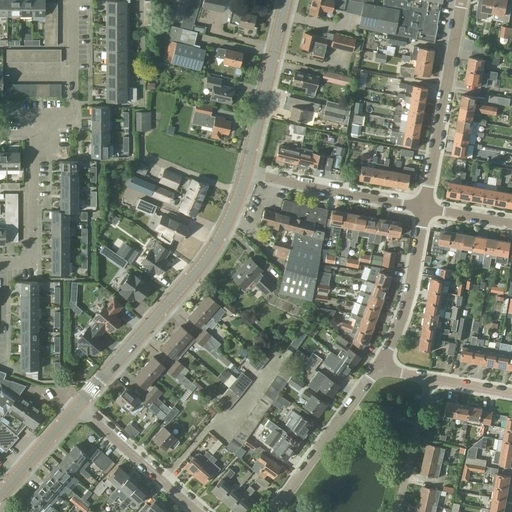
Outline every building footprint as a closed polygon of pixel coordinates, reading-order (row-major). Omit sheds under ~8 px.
[(19,0),(6,0),(6,15),(20,15),(19,0)] [(19,0),(20,15),(32,15),(31,0),(19,0)] [(31,0),(32,15),(45,15),(45,9),(45,3),(44,0),(31,0)] [(116,0),(117,1),(106,1),(106,101),(136,101),(136,88),(126,88),(126,1),(129,1),(129,0),(116,0)] [(223,13),(225,0),(203,0),(202,8),(223,13)] [(312,0),(309,13),(323,17),(325,6),(332,7),(332,8),(361,16),(359,27),(387,33),(393,34),(398,9),(382,6),(363,2),(354,1),(350,0),(312,0)] [(383,0),(382,6),(398,9),(393,34),(407,37),(434,42),(437,25),(436,25),(440,0),(441,1),(441,0),(383,0)] [(488,12),(493,13),(495,0),(478,0),(476,17),(487,19),(488,12)] [(507,0),(495,0),(493,13),(495,13),(493,19),(509,22),(511,6),(511,5),(510,5),(509,7),(507,6),(507,0)] [(187,3),(186,9),(197,12),(199,6),(187,3)] [(197,12),(186,9),(184,15),(195,19),(197,12)] [(232,10),(229,23),(239,25),(238,27),(239,28),(243,29),(245,28),(245,26),(252,28),(255,15),(232,10)] [(193,25),(195,19),(184,15),(182,21),(193,25)] [(182,21),(180,28),(182,29),(191,31),(193,25),(182,21)] [(182,29),(180,28),(172,26),(163,60),(200,70),(206,50),(178,43),(182,29)] [(511,38),(511,28),(502,26),(500,37),(511,39),(511,38)] [(352,52),(352,51),(358,52),(360,42),(355,41),(355,39),(328,33),(326,38),(317,36),(304,33),(301,47),(313,50),(311,57),(322,60),(325,45),(352,52)] [(387,33),(385,43),(405,47),(407,37),(393,34),(387,33)] [(474,42),(472,50),(485,52),(486,44),(474,42)] [(386,54),(393,56),(395,48),(388,46),(387,50),(387,51),(386,54)] [(410,59),(415,60),(432,63),(435,50),(418,46),(418,47),(413,46),(412,54),(411,54),(410,56),(402,55),(401,61),(409,63),(410,59)] [(243,53),(226,49),(226,50),(218,48),(217,56),(224,58),(223,63),(239,66),(243,53)] [(375,53),(374,61),(383,63),(385,54),(375,53)] [(467,69),(484,72),(486,59),(469,56),(467,69)] [(430,76),(432,63),(415,60),(414,69),(400,66),(398,76),(412,79),(414,73),(430,76)] [(489,73),(484,72),(467,69),(465,83),(486,87),(487,79),(497,80),(498,72),(489,71),(489,73)] [(295,71),(292,84),(306,88),(305,94),(314,96),(316,90),(319,77),(295,71)] [(326,72),(324,78),(338,81),(340,75),(326,72)] [(210,99),(231,104),(234,89),(220,86),(221,80),(207,77),(205,86),(212,88),(210,99)] [(413,85),(410,97),(426,100),(428,88),(413,85)] [(423,112),(426,100),(410,97),(405,96),(405,95),(397,93),(397,98),(404,99),(404,102),(409,103),(408,109),(423,112)] [(476,103),(478,97),(463,94),(461,106),(475,108),(481,110),(482,104),(476,103)] [(312,114),(317,116),(320,104),(289,96),(287,105),(292,106),(289,118),(306,122),(309,110),(313,111),(312,114)] [(509,106),(511,99),(499,96),(497,103),(509,106)] [(354,112),(361,113),(362,103),(356,102),(354,112)] [(482,104),(481,110),(481,111),(495,114),(496,107),(482,104)] [(212,108),(196,105),(191,125),(212,129),(211,137),(220,139),(221,132),(228,133),(231,122),(224,120),(225,118),(215,116),(215,118),(210,117),(212,108)] [(407,115),(406,121),(421,123),(423,112),(408,109),(402,108),(402,106),(395,105),(395,109),(402,111),(401,113),(407,115)] [(461,106),(459,118),(473,121),(475,108),(461,106)] [(91,119),(108,119),(108,107),(91,107),(91,119)] [(150,112),(136,112),(136,130),(150,130),(150,112)] [(355,115),(353,124),(359,125),(363,126),(364,117),(355,115)] [(471,133),(473,121),(459,118),(457,130),(471,133)] [(91,119),(91,132),(108,132),(108,119),(91,119)] [(406,121),(404,133),(419,135),(421,123),(406,121)] [(353,124),(351,135),(352,137),(357,137),(359,125),(353,124)] [(168,125),(166,134),(173,136),(175,127),(168,125)] [(471,133),(457,130),(454,142),(469,145),(471,133)] [(108,132),(91,132),(91,144),(108,144),(108,132)] [(417,147),(419,135),(404,133),(398,132),(397,137),(396,144),(417,147)] [(469,145),(454,142),(452,154),(467,157),(469,145)] [(91,144),(91,157),(108,157),(108,144),(91,144)] [(279,146),(276,159),(296,164),(298,166),(300,168),(301,168),(304,168),(306,168),(308,167),(308,165),(330,170),(332,158),(312,153),(313,151),(300,148),(299,151),(279,146)] [(338,146),(336,153),(342,154),(344,148),(338,146)] [(20,153),(7,153),(7,169),(20,169),(20,153)] [(359,180),(371,182),(373,167),(374,167),(374,164),(376,164),(377,156),(373,155),(372,162),(368,161),(367,166),(362,165),(359,180)] [(381,168),(374,167),(373,167),(371,182),(383,184),(385,169),(386,169),(386,166),(388,166),(389,159),(385,158),(384,165),(381,165),(381,168)] [(61,161),(61,174),(77,174),(77,161),(61,161)] [(400,189),(401,187),(407,188),(409,175),(412,176),(414,168),(404,166),(403,172),(397,171),(395,186),(396,188),(400,189)] [(383,184),(395,186),(397,171),(386,169),(385,169),(383,184)] [(160,182),(176,189),(181,177),(165,170),(160,182)] [(127,173),(123,182),(151,194),(154,187),(157,188),(154,196),(170,203),(174,194),(127,173)] [(61,174),(61,187),(77,187),(77,174),(61,174)] [(193,180),(186,195),(201,201),(201,199),(203,200),(205,195),(203,194),(207,186),(193,180)] [(460,198),(462,183),(450,181),(447,196),(460,198)] [(462,183),(460,198),(471,200),(474,185),(462,183)] [(474,185),(471,200),(483,202),(486,187),(474,185)] [(61,187),(61,199),(77,199),(77,187),(61,187)] [(495,204),(498,189),(486,187),(483,202),(495,204)] [(507,207),(509,192),(498,189),(495,204),(507,207)] [(186,195),(180,209),(194,216),(198,207),(199,208),(201,203),(200,203),(201,201),(186,195)] [(68,211),(68,212),(77,212),(77,199),(61,199),(61,211),(68,211)] [(140,199),(136,208),(152,215),(156,206),(140,199)] [(291,244),(287,259),(278,293),(311,301),(318,261),(320,249),(327,209),(284,199),(280,214),(264,210),(261,222),(272,225),(272,227),(283,230),(283,228),(294,231),(291,244)] [(106,210),(102,216),(107,220),(112,213),(106,210)] [(339,237),(341,226),(343,212),(332,210),(327,235),(332,236),(339,237)] [(52,211),(52,224),(68,224),(68,212),(68,211),(61,211),(52,211)] [(349,246),(352,228),(355,214),(343,212),(341,226),(347,227),(346,238),(346,241),(343,241),(341,256),(335,256),(334,264),(350,266),(351,259),(347,258),(349,246)] [(358,235),(362,236),(363,230),(366,216),(355,214),(352,228),(349,246),(354,247),(355,242),(356,243),(358,235)] [(163,216),(157,229),(161,231),(158,236),(170,244),(174,237),(180,240),(181,237),(184,238),(187,232),(185,230),(186,227),(163,216)] [(367,242),(373,243),(375,237),(376,232),(378,218),(366,216),(363,230),(362,236),(368,237),(367,242)] [(390,220),(378,218),(376,232),(375,237),(373,243),(379,244),(381,233),(387,234),(390,220)] [(401,222),(390,220),(387,234),(386,240),(390,241),(391,235),(399,236),(401,222)] [(52,224),(52,236),(68,236),(68,224),(52,224)] [(444,245),(450,246),(452,232),(442,230),(440,237),(435,236),(432,254),(443,255),(444,245)] [(460,259),(461,252),(462,248),(464,234),(452,232),(450,246),(457,247),(456,252),(455,258),(460,259)] [(464,234),(462,248),(473,250),(476,236),(464,234)] [(52,236),(52,248),(68,248),(68,236),(52,236)] [(482,263),(484,252),(487,238),(476,236),(473,250),(474,250),(473,254),(479,255),(478,262),(482,263)] [(492,258),(496,258),(497,254),(499,240),(487,238),(484,252),(482,263),(483,263),(482,267),(490,269),(492,258)] [(276,256),(287,259),(291,244),(275,240),(273,248),(277,249),(276,256)] [(499,240),(497,254),(496,258),(496,259),(503,261),(502,266),(507,267),(511,242),(499,240)] [(149,251),(141,263),(158,274),(160,272),(162,273),(166,266),(165,265),(166,263),(163,260),(170,251),(158,243),(152,253),(149,251)] [(127,244),(119,255),(127,261),(131,256),(135,250),(127,244)] [(68,248),(52,248),(52,261),(68,261),(68,252),(72,252),(72,249),(68,249),(68,248)] [(320,249),(318,261),(325,262),(327,250),(320,249)] [(396,253),(384,251),(382,266),(393,268),(396,253)] [(116,253),(111,260),(123,268),(127,261),(119,255),(116,253)] [(335,256),(326,254),(325,262),(334,264),(335,256)] [(358,260),(358,261),(369,263),(371,255),(360,254),(358,260)] [(374,264),(381,265),(382,257),(375,256),(374,264)] [(262,270),(250,259),(232,277),(243,289),(253,279),(256,283),(255,284),(266,295),(274,286),(263,275),(262,277),(259,273),(262,270)] [(351,259),(350,266),(357,267),(358,261),(358,260),(351,259)] [(68,274),(68,261),(52,261),(52,274),(68,274)] [(323,265),(321,272),(330,273),(331,266),(323,265)] [(374,283),(387,287),(393,271),(393,270),(371,266),(368,273),(370,274),(368,281),(374,283)] [(453,270),(446,269),(444,277),(452,278),(453,270)] [(330,273),(321,272),(320,271),(318,283),(330,285),(330,284),(329,284),(330,273)] [(125,277),(120,284),(122,285),(121,286),(124,288),(120,293),(130,300),(134,295),(141,300),(142,298),(144,299),(149,291),(148,290),(149,288),(142,283),(143,282),(135,276),(134,277),(129,274),(127,279),(125,277)] [(432,277),(430,290),(443,292),(444,285),(449,286),(451,280),(432,277)] [(387,287),(374,283),(368,281),(365,280),(364,285),(366,285),(364,292),(383,299),(387,287)] [(473,281),(468,280),(466,288),(472,289),(478,290),(479,285),(473,284),(473,281)] [(21,282),(21,295),(38,295),(38,282),(21,282)] [(328,293),(330,285),(318,283),(316,291),(328,293)] [(430,290),(427,302),(441,304),(442,297),(456,300),(457,295),(443,292),(430,290)] [(366,306),(378,310),(383,299),(364,292),(360,291),(358,295),(363,297),(360,304),(366,306)] [(38,308),(38,295),(21,295),(21,308),(38,308)] [(208,295),(198,306),(209,316),(209,315),(214,319),(223,309),(218,305),(218,304),(208,295)] [(96,323),(104,330),(106,328),(110,331),(112,330),(113,331),(120,324),(118,322),(120,320),(114,315),(121,307),(113,299),(113,300),(106,308),(104,306),(94,317),(98,321),(96,323)] [(427,302),(425,314),(439,316),(440,309),(444,309),(445,305),(441,304),(427,302)] [(222,309),(223,309),(230,316),(234,310),(227,304),(222,309)] [(374,321),(378,310),(366,306),(360,304),(357,315),(374,321)] [(78,315),(82,311),(76,305),(72,310),(78,315)] [(214,320),(209,316),(198,306),(189,317),(204,330),(214,320)] [(38,320),(38,308),(21,308),(21,320),(38,320)] [(327,309),(324,315),(330,321),(335,311),(327,309)] [(374,321),(357,315),(353,313),(351,317),(357,319),(354,327),(370,333),(374,321)] [(443,317),(439,316),(425,314),(423,325),(436,328),(438,321),(442,322),(443,317)] [(468,319),(461,318),(458,338),(464,340),(468,319)] [(38,333),(38,320),(21,320),(21,333),(38,333)] [(97,338),(104,330),(96,323),(89,331),(87,329),(77,340),(81,344),(79,346),(79,345),(79,346),(87,353),(88,353),(87,352),(89,351),(93,354),(95,352),(96,354),(103,346),(101,345),(103,343),(97,338)] [(370,333),(354,327),(344,323),(343,326),(345,328),(351,331),(351,333),(356,334),(353,343),(363,351),(366,344),(369,346),(372,339),(369,338),(370,333)] [(450,330),(436,328),(423,325),(421,337),(434,340),(440,341),(441,333),(449,335),(450,330)] [(181,326),(171,337),(184,349),(193,339),(191,336),(181,326)] [(204,330),(200,335),(211,345),(216,341),(211,337),(212,336),(204,330)] [(21,333),(21,345),(38,345),(38,333),(21,333)] [(216,350),(211,345),(200,335),(195,340),(203,346),(212,354),(216,350)] [(460,360),(473,362),(475,349),(477,338),(478,337),(472,336),(470,348),(463,346),(460,360)] [(162,348),(172,357),(175,359),(184,349),(171,337),(162,348)] [(440,341),(434,340),(421,337),(419,349),(432,351),(433,344),(444,346),(445,342),(440,341)] [(489,341),(484,340),(477,338),(475,349),(473,362),(485,364),(487,351),(488,346),(489,341)] [(337,341),(334,345),(341,350),(344,346),(337,341)] [(449,348),(448,355),(454,356),(455,349),(456,349),(457,343),(450,342),(449,348)] [(488,346),(487,351),(485,364),(497,366),(499,353),(500,349),(501,343),(496,342),(495,348),(488,346)] [(497,366),(509,368),(511,355),(511,349),(511,344),(508,344),(507,350),(500,349),(499,353),(497,366)] [(21,345),(21,357),(38,357),(38,345),(21,345)] [(341,350),(337,356),(352,367),(360,357),(344,346),(341,350)] [(286,361),(292,352),(287,348),(280,358),(286,361)] [(255,356),(264,364),(269,359),(260,351),(255,356)] [(331,352),(323,362),(344,378),(352,367),(337,356),(331,352)] [(313,353),(309,359),(318,365),(322,359),(313,353)] [(221,354),(218,358),(227,367),(231,363),(221,354)] [(254,356),(248,362),(258,371),(264,365),(254,356)] [(38,370),(38,357),(21,357),(21,370),(38,370)] [(144,368),(154,377),(164,366),(153,357),(144,368)] [(318,365),(309,359),(305,364),(314,370),(318,365)] [(177,361),(172,366),(185,377),(189,372),(177,361)] [(284,365),(281,370),(290,377),(294,372),(284,365)] [(193,384),(185,377),(172,366),(168,371),(188,389),(193,384)] [(149,392),(145,397),(166,415),(170,410),(157,399),(162,393),(154,386),(153,387),(149,384),(154,377),(144,368),(134,379),(145,388),(149,392)] [(287,382),(290,377),(281,370),(277,375),(287,382)] [(0,421),(16,436),(26,424),(33,429),(44,413),(19,396),(25,386),(12,381),(12,382),(3,378),(5,373),(0,371),(0,421)] [(226,371),(220,379),(224,382),(230,375),(226,371)] [(318,371),(308,385),(316,391),(319,388),(331,396),(338,386),(318,371)] [(284,387),(287,382),(277,375),(274,380),(284,387)] [(304,383),(294,376),(289,383),(299,390),(304,383)] [(237,379),(233,383),(243,392),(247,387),(237,379)] [(280,392),(284,387),(274,380),(270,385),(280,392)] [(239,397),(243,392),(233,383),(228,388),(239,397)] [(277,396),(280,392),(270,385),(267,389),(277,396)] [(140,410),(144,405),(140,402),(141,401),(126,388),(115,400),(127,411),(128,410),(133,415),(138,409),(140,410)] [(228,388),(224,393),(234,402),(239,397),(228,388)] [(267,389),(264,394),(273,401),(277,396),(267,389)] [(312,396),(305,391),(301,395),(308,400),(304,406),(317,416),(325,405),(312,395),(312,396)] [(214,393),(209,398),(215,403),(219,398),(214,393)] [(230,407),(234,402),(224,393),(219,398),(230,407)] [(270,406),(273,401),(264,394),(260,399),(270,406)] [(290,403),(279,395),(275,400),(287,408),(290,403)] [(161,420),(166,415),(145,397),(141,401),(140,402),(144,405),(148,409),(161,420)] [(230,407),(219,398),(215,403),(226,412),(230,407)] [(267,411),(270,406),(260,399),(257,404),(267,411)] [(444,414),(457,417),(459,403),(447,401),(444,414)] [(471,406),(459,403),(457,417),(464,418),(462,432),(466,433),(468,424),(471,406)] [(484,427),(485,424),(487,410),(482,409),(482,408),(479,407),(479,405),(471,403),(471,406),(468,424),(484,427)] [(263,415),(267,411),(257,404),(254,409),(263,415)] [(212,406),(208,411),(212,415),(217,410),(212,406)] [(175,437),(165,428),(179,411),(174,407),(158,425),(162,428),(153,439),(165,449),(168,446),(171,449),(173,449),(179,442),(179,441),(175,438),(175,437)] [(254,409),(250,414),(260,420),(263,415),(254,409)] [(286,425),(302,437),(303,436),(305,437),(308,432),(306,431),(311,424),(291,410),(287,416),(290,418),(286,425)] [(256,425),(260,420),(250,414),(247,418),(256,425)] [(505,428),(511,429),(511,416),(508,415),(508,416),(501,415),(498,415),(498,419),(500,419),(507,421),(505,428)] [(253,430),(256,425),(247,418),(243,423),(253,430)] [(0,421),(0,445),(4,450),(16,436),(0,421)] [(286,459),(297,445),(284,435),(286,432),(272,421),(269,426),(274,430),(270,436),(278,442),(272,450),(286,459)] [(250,435),(253,430),(243,423),(240,428),(250,435)] [(503,440),(511,441),(511,429),(505,428),(493,426),(492,430),(500,432),(505,433),(503,440)] [(246,440),(250,435),(240,428),(237,433),(246,440)] [(243,444),(246,440),(237,433),(233,438),(243,444)] [(239,449),(243,444),(233,438),(230,442),(239,449)] [(247,439),(244,443),(246,445),(253,450),(257,445),(247,439)] [(496,451),(501,452),(511,453),(511,441),(503,440),(499,439),(496,451)] [(236,454),(239,449),(230,442),(226,447),(236,454)] [(428,451),(426,459),(442,463),(446,449),(441,447),(428,444),(426,451),(428,451)] [(76,445),(67,455),(79,465),(82,468),(84,469),(89,463),(84,459),(87,455),(76,445)] [(89,458),(94,463),(102,453),(97,449),(89,458)] [(497,463),(511,465),(511,453),(501,452),(496,451),(495,450),(494,456),(498,456),(497,463)] [(196,454),(194,457),(190,454),(185,459),(189,462),(185,467),(186,468),(186,469),(188,471),(190,471),(194,475),(211,455),(207,452),(203,456),(200,454),(196,454)] [(107,457),(102,453),(94,463),(98,467),(107,457)] [(59,464),(71,474),(79,465),(67,455),(59,464)] [(216,459),(211,455),(194,475),(204,483),(212,473),(207,469),(216,459)] [(259,475),(264,479),(267,474),(273,478),(280,468),(268,459),(261,455),(251,469),(259,475)] [(112,461),(107,457),(98,467),(103,471),(112,461)] [(467,457),(466,463),(485,466),(487,460),(467,457)] [(439,477),(442,463),(426,459),(424,466),(423,466),(421,473),(434,477),(434,476),(439,477)] [(485,466),(466,463),(465,463),(461,480),(481,483),(481,480),(469,478),(470,470),(484,473),(485,466)] [(51,473),(63,483),(68,488),(73,483),(75,485),(79,481),(71,474),(59,464),(56,468),(55,467),(51,472),(52,473),(51,473)] [(113,482),(118,486),(128,475),(118,467),(104,482),(109,487),(113,482)] [(82,468),(79,471),(87,478),(90,475),(84,469),(82,468)] [(230,469),(211,490),(221,498),(231,488),(226,483),(235,473),(230,469)] [(221,498),(231,507),(241,496),(236,492),(251,474),(247,469),(231,488),(221,498)] [(43,482),(55,492),(60,486),(68,494),(71,490),(68,488),(63,483),(51,473),(48,477),(47,476),(43,480),(44,481),(43,482)] [(495,474),(493,485),(508,488),(510,476),(497,473),(497,474),(495,474)] [(128,495),(137,484),(128,475),(118,486),(109,497),(114,501),(123,490),(128,495)] [(264,479),(259,475),(255,481),(265,488),(269,483),(264,479)] [(63,499),(55,492),(43,482),(35,491),(47,501),(52,495),(60,503),(63,499)] [(148,493),(137,484),(128,495),(118,505),(123,509),(128,504),(134,508),(148,493)] [(494,491),(493,498),(506,500),(508,488),(493,485),(485,484),(484,488),(489,489),(489,490),(494,491)] [(99,485),(93,491),(98,496),(104,489),(99,485)] [(250,486),(241,496),(231,507),(236,511),(244,511),(251,505),(245,501),(254,490),(250,486)] [(423,494),(421,501),(439,506),(441,495),(446,496),(447,492),(443,491),(424,486),(422,494),(423,494)] [(42,511),(50,504),(47,501),(35,491),(27,500),(27,501),(23,505),(30,511),(42,511)] [(84,501),(81,498),(75,493),(70,500),(75,504),(78,500),(82,503),(84,501)] [(504,511),(506,500),(493,498),(491,510),(504,511)] [(78,500),(75,504),(74,505),(83,511),(85,511),(89,508),(87,507),(82,503),(78,500)] [(161,511),(165,508),(155,500),(149,506),(146,503),(138,511),(161,511)] [(437,511),(439,506),(421,501),(420,509),(418,509),(417,511),(437,511)] [(454,503),(451,511),(458,511),(460,504),(454,503)]
